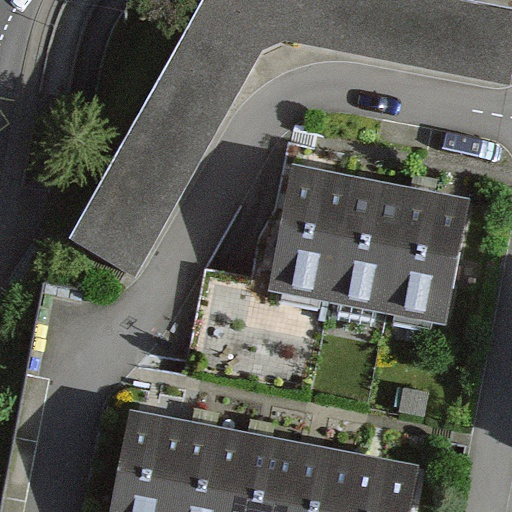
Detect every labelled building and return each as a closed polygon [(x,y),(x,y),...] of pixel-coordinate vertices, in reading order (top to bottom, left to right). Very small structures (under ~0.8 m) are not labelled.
[(511,4),(490,0),(209,0),(82,240),(148,274),(277,31),(511,78),(511,4)] [(356,184),(300,174),(277,294),(333,305),(356,184)] [(411,195),(356,184),(333,305),(388,316),(411,195)] [(467,205),(411,195),(388,316),(444,326),(467,205)] [(190,511),(206,435),(149,423),(130,511),(190,511)] [(250,511),(264,447),(206,435),(190,511),(250,511)] [(309,511),(321,459),(264,447),(250,511),(309,511)] [(369,511),(378,470),(321,459),(309,511),(369,511)] [(429,511),(436,482),(378,470),(369,511),(429,511)]
